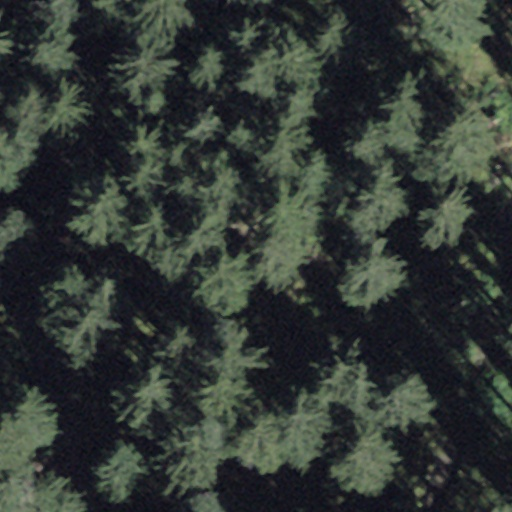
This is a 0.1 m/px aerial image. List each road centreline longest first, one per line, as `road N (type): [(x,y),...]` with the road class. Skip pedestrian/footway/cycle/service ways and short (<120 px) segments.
road 1 (track): [(101,511),(66,355),(66,246),(89,0)]
road 2 (track): [(432,511),(511,238)]
